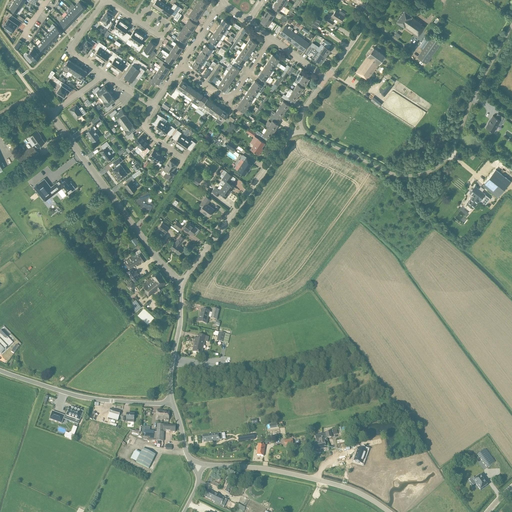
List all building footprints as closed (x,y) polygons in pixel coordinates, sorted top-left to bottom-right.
[(152,6),(161,11),(165,5),(160,1),(160,0),(152,0),(155,2),(152,6)] [(199,0),(197,4),(205,10),(209,4),(203,0),(199,0)] [(279,11),(283,6),(276,1),(272,7),(279,11)] [(21,6),(15,2),(13,5),(12,4),(10,7),(11,8),(10,9),(17,13),(21,6)] [(85,8),(79,2),(75,6),(81,12),(85,8)] [(169,17),(171,13),(176,16),(174,19),(177,21),(182,15),(178,12),(181,8),(174,4),(171,8),(165,5),(161,11),(169,17)] [(197,4),(193,10),(201,16),(205,10),(197,4)] [(78,16),(81,12),(75,6),(71,10),(78,16)] [(74,20),(78,16),(71,10),(67,14),(74,20)] [(193,10),(188,16),(197,22),(201,16),(193,10)] [(107,29),(110,24),(108,23),(113,15),(107,11),(101,20),(104,22),(102,25),(105,27),(107,29)] [(264,16),(271,21),(275,15),(267,11),(264,16)] [(327,22),(332,25),(334,22),(333,22),(335,19),(340,23),(344,17),(344,16),(345,14),(340,11),(339,13),(336,11),(330,20),(329,19),(327,22)] [(418,37),(425,27),(420,24),(421,23),(405,11),(404,11),(397,21),(396,22),(397,22),(418,37)] [(74,20),(67,14),(64,18),(70,24),(74,20)] [(21,22),(13,16),(11,20),(9,18),(6,23),(5,22),(2,26),(7,28),(13,32),(16,27),(18,28),(21,22)] [(271,21),(264,16),(261,21),(268,26),(271,21)] [(70,24),(64,18),(60,22),(66,28),(70,24)] [(433,23),(431,26),(435,29),(441,21),(437,18),(433,23)] [(220,24),(226,29),(230,24),(223,19),(220,24)] [(108,29),(113,33),(115,30),(118,32),(124,23),(120,21),(118,20),(115,25),(113,23),(108,29)] [(189,20),(185,26),(193,31),(197,25),(189,20)] [(121,38),(124,40),(128,34),(126,32),(129,27),(128,26),(124,23),(118,32),(123,35),(121,38)] [(216,29),(223,34),(226,29),(220,24),(216,29)] [(62,33),(55,26),(52,30),(58,37),(62,33)] [(189,37),(193,31),(185,26),(183,28),(181,32),(189,37)] [(283,37),(286,39),(291,31),(293,29),(290,27),(288,29),(285,26),(279,35),(282,38),(283,37)] [(219,39),(220,39),(223,34),(216,29),(213,35),(219,39)] [(58,37),(52,30),(48,34),(55,40),(58,37)] [(132,45),(134,43),(140,34),(136,31),(136,32),(134,31),(131,36),(128,34),(124,40),(127,42),(127,41),(132,45)] [(287,41),(291,44),(297,35),(291,31),(286,39),(288,40),(287,41)] [(185,43),(189,37),(181,32),(179,34),(177,38),(185,43)] [(55,40),(48,34),(45,38),(51,44),(55,40)] [(134,43),(138,46),(136,49),(139,51),(144,45),(141,43),(145,38),(143,37),(140,34),(134,43)] [(210,44),(214,47),(215,44),(217,46),(219,44),(220,44),(222,41),(220,39),(219,39),(213,35),(209,40),(211,41),(210,44)] [(295,45),(297,47),(303,39),(297,35),(291,44),(294,46),(295,45)] [(417,58),(425,63),(442,40),(434,35),(417,58)] [(51,44),(45,38),(41,41),(48,48),(51,44)] [(81,48),(87,52),(91,47),(94,49),(95,49),(100,40),(99,39),(97,41),(98,42),(97,43),(92,40),(90,43),(87,41),(81,48)] [(246,44),(253,49),(257,43),(250,39),(246,44)] [(300,51),(303,53),(309,44),(303,39),(297,47),(301,50),(300,51)] [(95,57),(99,59),(105,51),(100,47),(102,44),(103,43),(100,40),(95,49),(97,50),(94,55),(95,56),(95,57)] [(48,48),(41,41),(37,45),(44,51),(48,48)] [(147,57),(150,60),(154,54),(152,52),(156,46),(150,41),(144,50),(150,54),(147,57)] [(173,49),(179,53),(183,48),(173,41),(171,44),(174,46),(173,48),(173,49)] [(319,52),(326,57),(330,50),(328,49),(330,46),(323,41),(321,44),(324,46),(321,50),(319,52)] [(169,54),(176,58),(179,53),(173,49),(173,48),(169,46),(166,44),(164,43),(163,45),(168,48),(167,49),(171,51),(169,54)] [(209,54),(212,57),(214,54),(211,52),(213,49),(212,49),(214,47),(210,44),(208,47),(206,45),(202,50),(209,55),(209,54)] [(243,49),(250,54),(253,49),(246,44),(243,49)] [(364,78),(366,79),(368,77),(369,78),(377,67),(379,64),(385,55),(374,47),(368,56),(367,56),(356,72),(364,78)] [(27,55),(29,57),(27,59),(30,63),(33,60),(35,62),(41,56),(33,48),(27,55)] [(250,54),(243,49),(241,51),(238,49),(236,52),(239,54),(246,59),(250,54)] [(199,55),(205,60),(209,55),(202,50),(199,55)] [(103,61),(104,63),(108,58),(110,60),(115,53),(112,51),(110,54),(105,51),(99,59),(103,62),(103,61)] [(315,59),(321,64),(326,57),(319,52),(319,53),(320,53),(317,57),(316,57),(315,59)] [(110,67),(114,70),(120,62),(116,58),(118,55),(115,53),(110,60),(113,61),(109,66),(111,67),(110,67)] [(165,59),(172,64),(176,58),(169,54),(168,53),(166,55),(167,56),(165,59)] [(276,65),(279,67),(281,64),(278,62),(282,57),(276,53),(275,56),(272,55),(269,60),(276,65)] [(232,61),(238,65),(239,62),(243,65),(246,59),(239,54),(236,59),(233,58),(231,57),(230,59),(230,60),(232,61)] [(195,60),(202,65),(205,60),(199,55),(195,60)] [(68,71),(73,63),(68,60),(62,70),(67,73),(68,71)] [(159,69),(166,73),(169,68),(167,67),(168,65),(162,60),(159,65),(161,66),(159,69)] [(194,69),(200,74),(203,70),(200,68),(202,65),(195,60),(192,65),(195,68),(194,69)] [(272,70),(276,65),(269,60),(265,65),(272,70)] [(238,65),(232,61),(226,68),(229,70),(236,75),(239,70),(236,67),(238,65)] [(118,72),(120,73),(123,69),(126,70),(130,64),(127,62),(125,65),(120,62),(114,70),(118,73),(118,72)] [(78,66),(73,63),(68,71),(72,74),(78,66)] [(155,74),(162,79),(166,73),(159,69),(152,64),(151,66),(154,69),(157,71),(155,74)] [(269,75),(272,70),(265,65),(262,71),(269,75)] [(77,77),(82,69),(78,66),(72,74),(73,74),(77,77)] [(124,77),(132,83),(136,77),(139,79),(145,71),(140,68),(138,71),(132,66),(124,77)] [(206,78),(211,71),(207,68),(202,75),(206,78)] [(87,72),(82,69),(77,77),(76,79),(78,81),(77,82),(82,85),(85,80),(82,79),(87,72)] [(225,75),(232,80),(236,75),(229,70),(225,75)] [(260,81),(265,84),(267,82),(271,77),(269,75),(262,71),(258,76),(261,78),(260,81)] [(148,81),(154,85),(156,82),(158,84),(162,79),(155,74),(154,73),(152,75),(154,76),(152,79),(150,78),(148,81)] [(302,84),(305,86),(310,79),(303,74),(302,76),(299,74),(296,79),(299,81),(302,84)] [(221,80),(229,85),(232,80),(225,75),(221,80)] [(299,81),(296,79),(294,82),(297,84),(295,86),(296,86),(293,91),(299,95),(304,88),(301,86),(302,84),(299,81)] [(168,93),(171,95),(175,90),(180,94),(182,91),(187,84),(182,80),(177,87),(174,85),(173,85),(170,89),(171,90),(168,93)] [(218,86),(225,91),(229,85),(221,80),(218,86)] [(61,86),(57,92),(59,93),(59,94),(62,96),(62,95),(64,97),(67,93),(68,94),(70,91),(68,89),(70,87),(61,81),(59,84),(61,86)] [(258,91),(261,93),(265,88),(264,87),(265,84),(260,81),(258,83),(255,81),(251,86),(258,91)] [(381,95),(384,97),(393,86),(386,81),(380,90),(379,92),(382,93),(381,95)] [(187,84),(182,91),(187,95),(192,88),(187,84)] [(97,92),(100,97),(108,91),(109,90),(108,91),(104,86),(100,89),(98,86),(92,91),(94,94),(97,92)] [(247,91),(254,96),(258,91),(251,86),(247,91)] [(186,97),(191,101),(192,99),(197,92),(192,88),(187,95),(186,97)] [(294,102),(299,95),(293,91),(290,89),(285,96),(285,95),(283,94),(282,97),(288,101),(289,102),(291,103),(292,100),(294,102)] [(104,101),(112,95),(111,96),(108,91),(100,97),(101,97),(104,101)] [(244,96),(251,101),(254,96),(247,91),(244,96)] [(196,105),(198,106),(205,97),(197,92),(192,99),(191,101),(196,105)] [(104,108),(107,111),(113,107),(111,104),(115,101),(112,96),(113,95),(112,95),(104,101),(107,106),(104,108)] [(240,102),(247,107),(251,101),(244,96),(240,102)] [(204,113),(205,114),(206,111),(213,103),(205,97),(198,106),(199,107),(198,108),(204,112),(204,113)] [(279,108),(285,112),(289,105),(287,103),(288,101),(282,97),(280,99),(283,101),(280,106),(279,108)] [(370,101),(379,107),(382,103),(373,97),(370,101)] [(237,107),(244,112),(247,107),(240,102),(237,107)] [(206,111),(212,115),(213,113),(218,107),(213,103),(206,111)] [(83,115),(86,113),(82,107),(79,109),(76,105),(69,110),(76,119),(83,115)] [(218,117),(223,110),(218,107),(213,113),(218,117)] [(285,112),(279,108),(278,108),(275,112),(272,110),(271,111),(267,108),(264,112),(271,116),(276,119),(277,117),(280,119),(285,112)] [(114,116),(118,120),(125,114),(126,114),(126,113),(125,114),(122,109),(117,112),(115,110),(109,114),(112,118),(114,116)] [(174,113),(175,113),(170,109),(169,112),(178,119),(178,118),(179,117),(174,113)] [(215,121),(221,125),(223,121),(228,114),(223,110),(218,117),(215,121)] [(118,120),(121,124),(129,119),(129,118),(129,119),(125,114),(126,114),(125,114),(118,120)] [(156,130),(159,132),(165,124),(160,120),(162,117),(158,114),(152,122),(156,125),(154,128),(156,130)] [(494,132),(496,128),(500,122),(502,123),(505,118),(498,114),(496,117),(493,116),(488,125),(486,128),(493,132),(494,132)] [(95,125),(102,120),(98,116),(92,121),(95,125)] [(268,127),(274,132),(279,125),(277,123),(278,121),(276,119),(271,116),(269,119),(272,121),(271,123),(268,127)] [(125,129),(133,124),(132,124),(129,119),(121,124),(125,129)] [(125,136),(128,139),(134,135),(132,132),(136,129),(133,124),(133,123),(133,124),(125,129),(128,134),(125,136)] [(162,134),(164,136),(167,132),(171,135),(176,129),(171,126),(170,127),(165,124),(159,132),(162,135),(162,134)] [(86,132),(93,142),(99,137),(94,130),(96,129),(94,126),(92,128),(86,132)] [(256,133),(267,140),(268,138),(270,139),(274,132),(268,127),(267,127),(266,129),(263,134),(258,130),(256,133)] [(246,132),(253,137),(256,133),(249,128),(246,132)] [(176,145),(179,147),(185,138),(180,135),(181,133),(177,130),(172,137),(177,140),(174,143),(176,144),(176,145)] [(17,157),(22,163),(32,156),(35,160),(40,156),(35,149),(37,147),(37,148),(44,143),(40,137),(41,137),(37,131),(27,138),(33,146),(17,157)] [(139,153),(142,157),(150,150),(146,147),(148,144),(140,136),(135,142),(139,146),(137,148),(141,152),(139,153)] [(183,149),(185,150),(187,147),(191,150),(196,143),(191,140),(190,142),(185,138),(179,147),(182,149),(183,149)] [(254,152),(258,155),(261,151),(260,150),(265,143),(258,139),(251,149),(254,151),(254,152)] [(107,161),(110,159),(111,160),(114,157),(113,156),(114,156),(108,148),(110,146),(107,141),(101,146),(103,149),(100,152),(107,161)] [(226,146),(233,151),(237,146),(229,141),(226,146)] [(155,165),(158,168),(163,161),(160,159),(163,156),(160,154),(157,151),(154,149),(149,156),(157,162),(155,165)] [(254,162),(243,155),(240,159),(244,161),(237,171),(244,176),(247,172),(247,171),(248,169),(249,170),(254,162)] [(113,170),(120,179),(127,174),(120,164),(119,163),(122,160),(120,157),(113,162),(115,165),(116,165),(117,166),(113,170)] [(164,176),(170,181),(175,175),(172,172),(176,165),(170,161),(164,169),(167,172),(164,176)] [(140,167),(137,163),(132,166),(135,171),(140,167)] [(148,174),(153,177),(155,173),(151,170),(151,171),(148,169),(146,172),(149,174),(148,174)] [(483,186),(498,198),(511,182),(496,169),(483,186)] [(222,186),(230,192),(234,187),(228,182),(233,176),(223,170),(218,177),(221,179),(223,180),(222,181),(221,180),(219,184),(220,185),(222,186)] [(197,184),(201,178),(192,174),(189,180),(197,184)] [(124,185),(131,193),(137,189),(132,182),(134,180),(131,176),(126,180),(128,183),(124,185)] [(51,196),(55,193),(51,188),(44,179),(34,187),(41,196),(47,191),(51,196)] [(51,188),(55,193),(62,188),(67,195),(75,189),(71,183),(69,185),(65,181),(63,182),(61,180),(51,188)] [(226,197),(230,192),(222,186),(220,185),(217,189),(215,187),(212,192),(218,196),(221,193),(226,197)] [(467,202),(473,207),(479,200),(485,205),(490,198),(484,194),(475,186),(470,193),(473,195),(467,202)] [(141,208),(144,212),(147,210),(149,212),(154,205),(150,202),(149,203),(146,199),(151,195),(148,191),(144,194),(143,194),(140,196),(140,197),(136,200),(138,204),(139,204),(142,208),(141,208)] [(200,210),(209,217),(214,209),(207,204),(210,200),(206,196),(199,205),(202,207),(200,210)] [(183,226),(177,221),(174,226),(180,230),(183,226)] [(169,228),(162,222),(158,228),(165,233),(169,228)] [(183,228),(192,235),(194,232),(196,234),(200,230),(192,224),(191,225),(188,222),(183,228)] [(170,248),(179,254),(183,248),(179,245),(184,239),(180,236),(175,243),(174,242),(170,248)] [(124,262),(128,269),(129,268),(129,269),(133,266),(135,268),(137,267),(137,266),(142,262),(147,259),(142,252),(137,254),(124,262)] [(127,272),(134,282),(139,278),(137,275),(139,274),(137,270),(135,272),(132,268),(127,272)] [(146,294),(149,297),(158,290),(159,291),(163,288),(162,287),(166,284),(158,272),(152,276),(153,276),(144,283),(144,287),(145,290),(143,292),(145,295),(146,294)] [(126,286),(131,291),(137,285),(134,282),(132,280),(126,286)] [(130,304),(136,312),(142,308),(135,300),(130,304)] [(198,322),(207,324),(209,317),(211,318),(211,319),(217,320),(219,310),(213,309),(212,313),(210,313),(210,312),(202,310),(200,315),(198,322)] [(0,353),(1,354),(5,350),(5,351),(6,350),(6,349),(7,348),(2,342),(4,339),(5,340),(9,336),(3,329),(0,331),(0,335),(1,336),(0,337),(0,353)] [(228,344),(230,335),(219,332),(217,341),(228,344)] [(193,352),(201,354),(205,341),(207,342),(208,338),(199,335),(198,339),(196,339),(193,352)] [(32,351),(47,372),(63,361),(63,358),(60,360),(58,358),(58,356),(62,355),(62,353),(59,355),(57,351),(55,353),(54,352),(53,351),(51,352),(43,354),(52,347),(47,349),(44,351),(43,349),(40,350),(37,352),(37,353),(36,353),(35,350),(37,349),(39,348),(38,346),(36,347),(32,351)] [(64,418),(70,420),(69,421),(74,423),(75,419),(80,421),(83,413),(83,412),(70,407),(69,407),(69,408),(66,417),(52,412),(50,419),(62,423),(64,418)] [(118,422),(120,411),(111,409),(109,415),(112,416),(111,420),(118,422)] [(156,411),(156,419),(169,420),(169,411),(156,411)] [(134,422),(134,415),(127,414),(126,422),(134,422)] [(142,431),(142,434),(144,434),(144,437),(150,437),(150,439),(153,439),(156,439),(156,441),(163,442),(164,431),(175,432),(176,426),(157,424),(156,432),(154,432),(154,431),(145,430),(145,431),(142,431)] [(202,436),(203,443),(222,440),(221,433),(202,436)] [(328,443),(327,439),(326,433),(315,435),(316,443),(313,443),(315,451),(326,449),(325,444),(328,443)] [(259,445),(257,455),(263,456),(265,446),(259,445)] [(358,448),(354,461),(362,464),(366,451),(358,448)] [(143,449),(136,462),(149,468),(156,455),(143,449)] [(486,449),(477,455),(487,468),(495,462),(486,449)] [(469,481),(464,485),(467,487),(469,485),(477,494),(483,489),(476,480),(471,484),(469,481)] [(220,506),(224,508),(227,500),(224,498),(208,490),(205,497),(214,502),(214,503),(220,506)] [(232,511),(243,511),(245,509),(244,508),(245,507),(237,503),(236,503),(235,504),(236,505),(232,511)]
